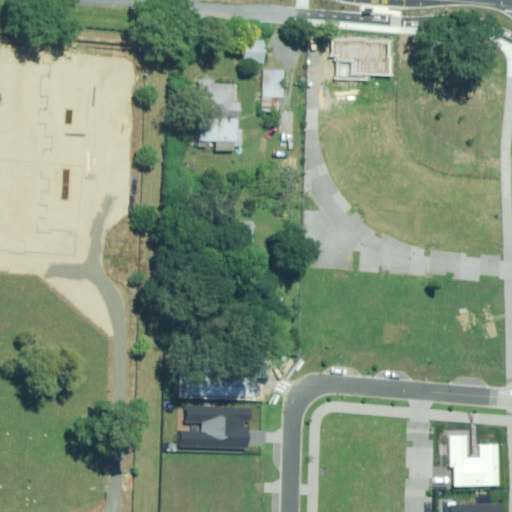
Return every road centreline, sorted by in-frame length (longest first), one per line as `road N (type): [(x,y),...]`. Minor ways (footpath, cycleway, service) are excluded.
road 1 (residential): [(511,266),(373,247),(344,233),(311,155),(313,94)]
road 2 (residential): [(292,511),(295,415),(309,386),(419,388)]
road 3 (residential): [(416,511),(419,388)]
